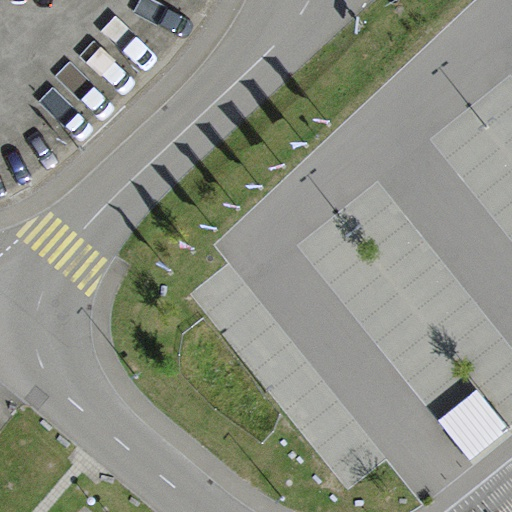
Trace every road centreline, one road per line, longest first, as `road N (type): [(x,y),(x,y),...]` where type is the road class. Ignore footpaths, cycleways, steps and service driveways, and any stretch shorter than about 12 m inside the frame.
road 1 (residential): [(309,0),(274,45),(65,249),(37,306)]
road 2 (residential): [(203,511),(70,399),(38,358),(37,306)]
